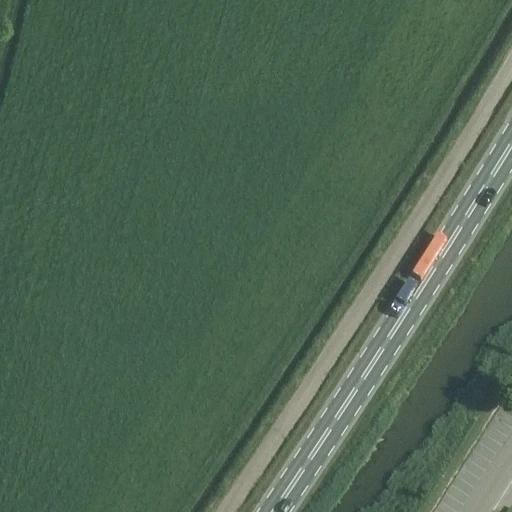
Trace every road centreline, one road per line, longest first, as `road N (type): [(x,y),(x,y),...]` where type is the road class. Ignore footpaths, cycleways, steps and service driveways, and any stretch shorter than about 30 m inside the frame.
road 1 (unclassified): [(230,511),(511,58)]
road 2 (primary): [(277,511),(511,136)]
